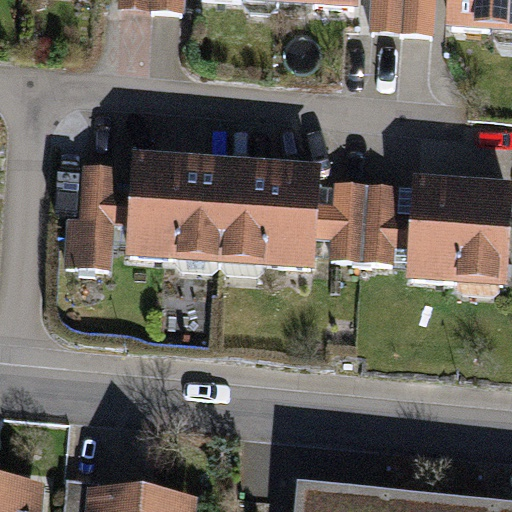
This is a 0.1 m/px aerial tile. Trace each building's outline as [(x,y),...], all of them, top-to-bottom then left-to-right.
[(121,0),(121,14),(184,18),(185,0),(121,0)] [(280,0),(196,0),(196,7),(280,12),(280,0)] [(280,0),(280,12),(358,17),(359,0),(280,0)] [(372,0),(369,39),(435,43),(438,0),(372,0)] [(511,0),(448,0),(447,35),(511,39),(511,0)] [(219,269),(227,169),(133,162),(131,199),(128,231),(126,262),(219,269)] [(319,175),(227,169),(219,269),(312,276),(315,244),(317,210),(319,175)] [(128,231),(131,199),(113,198),(115,173),(81,171),(78,222),(67,222),(63,274),(111,276),(114,231),(128,231)] [(511,200),(511,192),(414,185),(411,223),(409,254),(407,288),(505,295),(511,200)] [(332,211),(317,210),(315,244),(332,245),(330,267),(395,271),(396,253),(409,254),(411,223),(399,222),(401,192),(334,188),(332,211)] [(94,487),(68,485),(65,511),(92,511),(94,494),(94,487)] [(511,511),(511,508),(298,487),(295,511),(511,511)] [(198,511),(199,504),(94,494),(92,511),(198,511)] [(37,511),(38,504),(0,500),(0,511),(37,511)]
